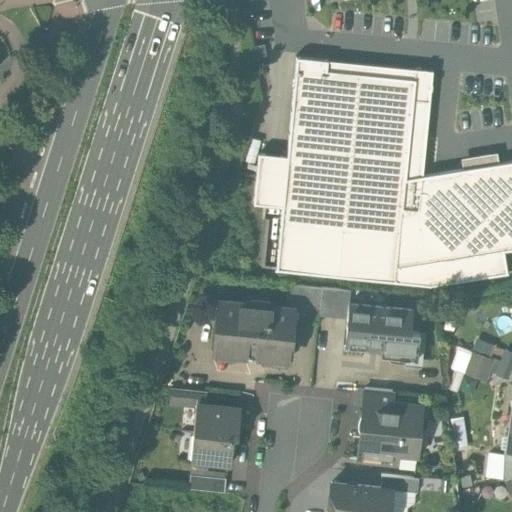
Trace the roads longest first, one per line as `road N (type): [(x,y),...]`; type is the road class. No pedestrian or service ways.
road 1 (primary): [(7,511),(164,0)]
road 2 (primary): [(113,0),(0,359)]
